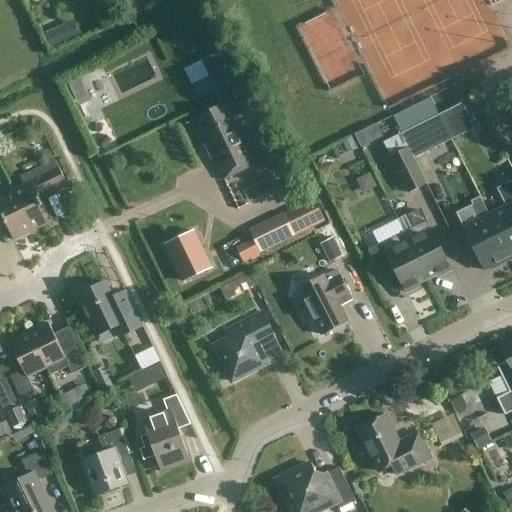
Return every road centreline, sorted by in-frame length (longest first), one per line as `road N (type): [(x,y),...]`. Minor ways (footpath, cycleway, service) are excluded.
road 1 (residential): [(221,481),(261,429),(511,305)]
road 2 (residential): [(0,305),(45,283),(54,258),(103,234)]
